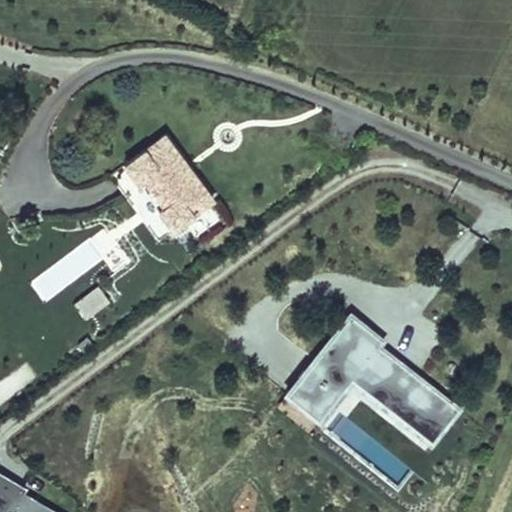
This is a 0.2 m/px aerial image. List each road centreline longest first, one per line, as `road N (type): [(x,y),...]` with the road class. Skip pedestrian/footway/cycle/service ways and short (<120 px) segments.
road 1 (unknown): [(511,214),(402,162),(356,162),(129,332),(0,452)]
road 2 (unknown): [(511,187),(368,112),(249,76),(143,73),(91,89)]
road 3 (unknown): [(494,211),(478,216),(444,253),(385,346)]
